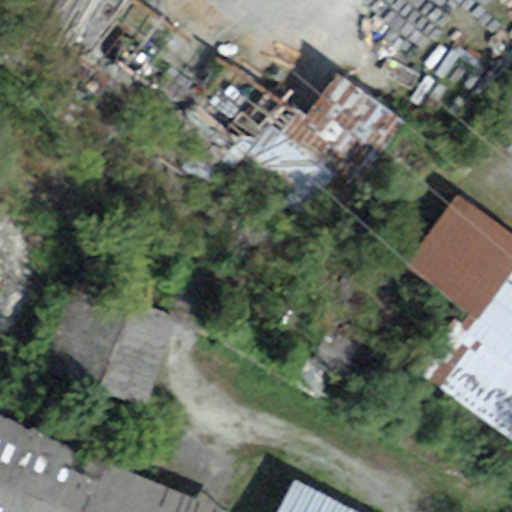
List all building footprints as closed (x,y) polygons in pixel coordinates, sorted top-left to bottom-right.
[(232,67),(144,0),(135,0),(93,61),(197,121),(232,67)] [(308,115),(232,67),(197,121),(343,215),(409,114),(338,69),(308,115)] [(511,236),(467,207),(415,287),(483,331),(439,398),(511,444),(511,236)] [(251,267),(199,237),(165,296),(218,326),(251,267)] [(172,316),(89,285),(58,367),(141,398),(172,316)] [(236,511),(0,428),(0,511),(236,511)] [(361,511),(301,483),(286,511),(361,511)]
